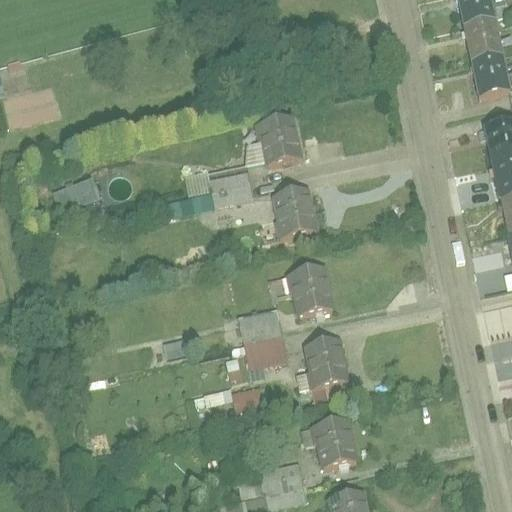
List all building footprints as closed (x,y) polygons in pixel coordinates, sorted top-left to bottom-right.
[(463,0),(456,1),(463,37),(502,30),(496,0),(463,0)] [(463,37),(470,73),(509,66),(502,30),(463,37)] [(470,73),(477,109),(511,102),(511,82),(509,66),(470,73)] [(312,165),(303,123),(261,131),(270,174),(312,165)] [(511,132),(486,138),(493,174),(511,170),(511,132)] [(188,182),(192,202),(216,197),(219,213),(256,206),(249,170),(188,182)] [(511,170),(493,174),(500,210),(511,207),(511,170)] [(65,219),(101,205),(93,184),(57,198),(65,219)] [(323,236),(314,196),(274,204),(283,245),(323,236)] [(178,222),(198,219),(196,204),(176,207),(178,222)] [(511,207),(500,210),(507,245),(511,244),(511,207)] [(340,316),(330,272),(290,282),(300,326),(340,316)] [(252,375),(293,368),(283,314),(243,321),(252,375)] [(354,388),(345,345),(304,354),(314,397),(354,388)] [(208,399),(210,410),(234,406),(233,395),(208,399)] [(365,468),(355,427),(314,437),(323,478),(365,468)] [(225,511),(310,511),(304,471),(240,481),(244,509),(225,511)] [(376,511),(373,492),(328,501),(329,511),(376,511)]
